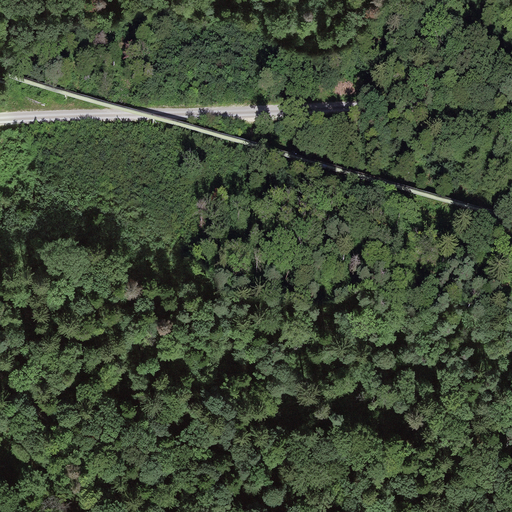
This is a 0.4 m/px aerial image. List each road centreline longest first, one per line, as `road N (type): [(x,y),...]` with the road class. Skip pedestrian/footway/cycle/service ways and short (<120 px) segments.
road 1 (unclassified): [(0,119),(511,104)]
road 2 (track): [(403,407),(463,360),(451,294),(418,265),(380,206),(300,155),(264,111)]
road 3 (track): [(126,511),(0,369)]
road 4 (track): [(511,217),(330,174)]
